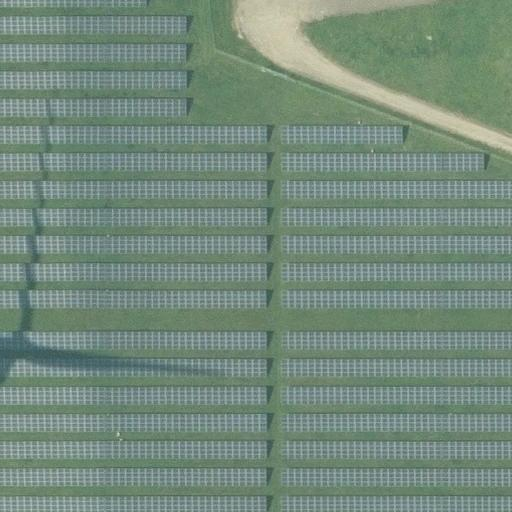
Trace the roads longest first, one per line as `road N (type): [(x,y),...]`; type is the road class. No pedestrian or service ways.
road 1 (track): [(511,321),(0,321)]
road 2 (track): [(277,511),(275,41)]
road 3 (track): [(195,0),(208,24),(211,77),(274,85)]
